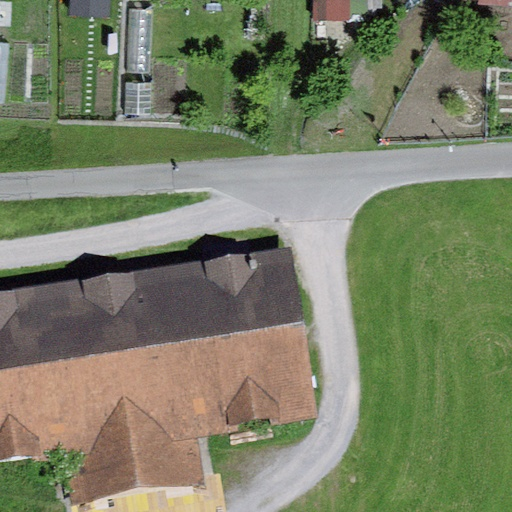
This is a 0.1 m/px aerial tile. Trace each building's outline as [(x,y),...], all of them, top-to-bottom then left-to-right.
[(305,0),(271,0),(272,16),(306,15),(305,0)] [(353,0),(314,0),(315,24),(354,24),(353,0)] [(441,20),(409,0),(397,0),(377,33),(417,58),(441,20)] [(306,15),(272,16),(272,46),(306,46),(306,15)] [(225,63),(193,63),(193,113),(225,113),(225,63)] [(290,250),(0,293),(0,468),(1,468),(0,461),(34,456),(35,461),(66,456),(73,505),(206,484),(199,436),(240,430),(241,424),(270,419),(274,425),(316,419),(290,250)]
